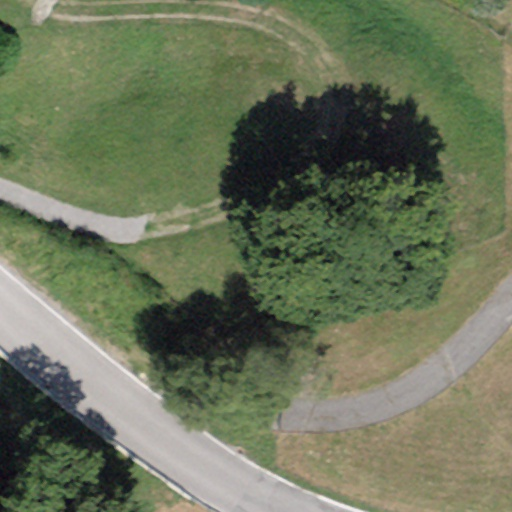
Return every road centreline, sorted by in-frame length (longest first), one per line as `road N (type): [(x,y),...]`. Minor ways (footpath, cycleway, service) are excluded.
road 1 (track): [(0,190),(59,211),(155,224),(238,214),(312,177),(340,110),(322,49),(270,14),(208,0)]
road 2 (residential): [(130,412),(311,415),(361,406),(436,371),(511,294)]
road 3 (tertiary): [(130,412),(284,511)]
road 4 (tertiary): [(0,301),(130,412)]
